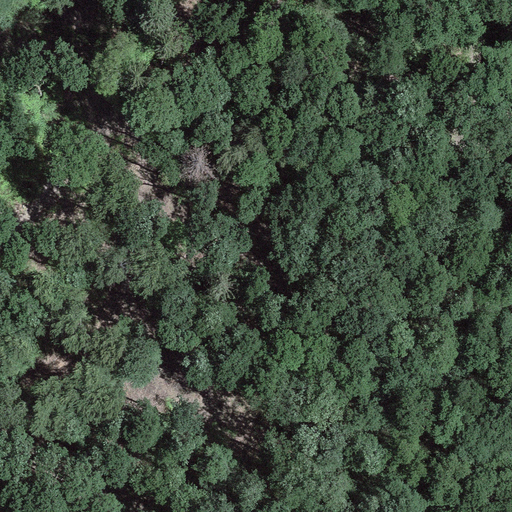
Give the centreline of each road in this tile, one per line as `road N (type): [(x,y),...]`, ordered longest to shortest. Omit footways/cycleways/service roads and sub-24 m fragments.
road 1 (track): [(468,0),(469,50),(446,132),(385,175),(301,203),(39,202)]
road 2 (track): [(0,254),(73,155),(201,78),(264,29),(287,0)]
